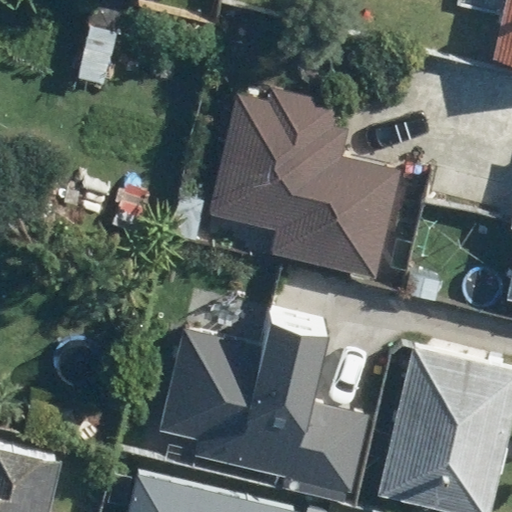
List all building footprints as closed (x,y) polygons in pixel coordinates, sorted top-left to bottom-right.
[(511,0),(510,0),(498,63),(511,65),(511,0)] [(261,91),(229,84),(202,203),(267,218),(261,245),(369,269),(393,160),(339,148),(338,120),(328,116),(331,95),(264,80),(261,91)] [(511,227),(498,286),(511,289),(511,227)] [(261,265),(177,246),(165,302),(251,321),(263,265),(261,265)] [(194,318),(168,413),(206,423),(201,440),(281,462),(276,478),(350,498),(377,400),(312,382),(329,319),(273,303),(263,337),(194,318)] [(497,511),(511,445),(511,365),(414,345),(383,493),(476,511),(497,511)] [(0,511),(35,511),(49,454),(0,443),(0,511)] [(127,465),(116,511),(287,511),(290,501),(127,465)]
